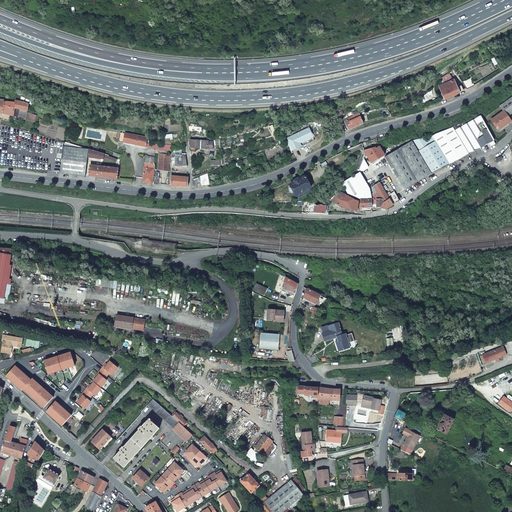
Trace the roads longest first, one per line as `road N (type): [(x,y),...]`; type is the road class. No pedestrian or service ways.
road 1 (tertiary): [(0,174),(163,194),(249,184),(511,72)]
road 2 (trunk): [(29,58),(145,91),(271,96),(395,67),(511,15)]
road 3 (residential): [(78,200),(157,213),(363,218),(400,209),(511,136)]
road 4 (residential): [(75,242),(176,264),(230,251),(303,272),(294,340),(309,371),(325,383),(386,386),(396,396)]
road 5 (trunk): [(505,0),(359,56),(283,70),(193,72)]
road 6 (residential): [(75,446),(144,379),(252,472),(280,454)]
road 7 (trunk): [(193,72),(93,52),(0,19)]
road 8 (trunk): [(193,72),(113,65),(0,29)]
road 9 (unknown): [(227,330),(116,304),(98,318)]
road 10 (residential): [(396,396),(459,386),(511,361)]
